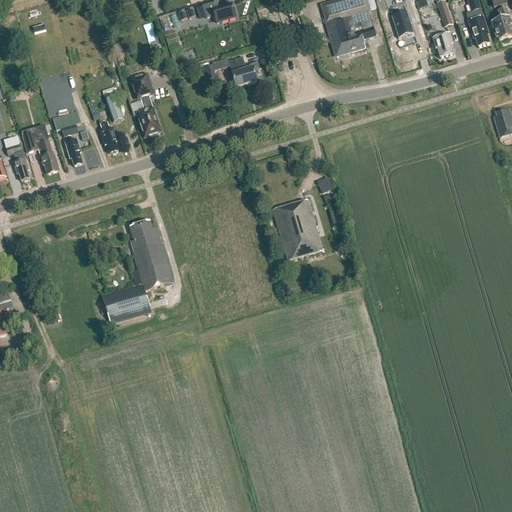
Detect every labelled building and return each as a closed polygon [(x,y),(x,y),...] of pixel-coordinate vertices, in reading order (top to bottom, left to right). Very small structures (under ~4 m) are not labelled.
[(346,0),(321,7),(328,33),(371,21),(369,14),(370,13),(366,0),(346,0)] [(427,0),(424,0),(418,2),(421,9),(430,6),(427,0)] [(466,0),(471,14),(471,15),(481,11),(477,0),(466,0)] [(506,7),(504,0),(490,0),(494,11),(498,10),(499,13),(498,13),(501,22),(491,25),(496,41),(498,41),(499,43),(511,38),(511,27),(506,7)] [(218,24),(237,18),(232,5),(219,9),(217,3),(202,8),(207,19),(215,17),(218,24)] [(445,30),(453,27),(445,3),(437,5),(445,30)] [(195,18),(193,11),(187,12),(190,20),(195,18)] [(481,11),(471,15),(471,14),(466,16),(468,23),(468,24),(473,41),(475,41),(478,49),(490,46),(487,37),(489,37),(483,19),(481,11)] [(179,15),(181,23),(187,21),(184,13),(179,15)] [(392,19),(399,41),(414,37),(407,15),(392,19)] [(371,21),(328,33),(336,59),(365,51),(362,42),(377,37),(373,22),(371,23),(371,21)] [(453,46),(449,35),(432,40),(436,52),(437,51),(440,61),(454,57),(451,47),(453,46)] [(257,84),(255,78),(261,76),(258,64),(245,68),(243,59),(228,63),(230,69),(236,90),(257,84)] [(202,70),(206,83),(217,80),(213,67),(202,70)] [(146,115),(138,117),(145,139),(161,134),(153,112),(151,105),(149,97),(153,96),(147,78),(132,83),(138,101),(140,100),(143,107),(146,115)] [(18,99),(34,95),(32,87),(16,92),(18,99)] [(102,93),(104,99),(116,95),(114,89),(102,93)] [(116,99),(105,102),(113,125),(124,121),(116,99)] [(500,140),(511,136),(511,121),(509,112),(505,113),(496,116),(497,119),(494,120),(500,140)] [(101,121),(99,113),(92,116),(94,123),(101,121)] [(82,126),(78,114),(53,121),(57,134),(61,132),(64,140),(66,139),(68,145),(65,146),(70,162),(72,161),(74,169),(83,167),(79,156),(81,156),(77,142),(72,144),(70,138),(78,136),(76,128),(82,126)] [(118,154),(116,146),(118,145),(113,130),(109,131),(107,125),(101,127),(103,133),(100,134),(105,149),(107,148),(110,157),(110,156),(113,158),(117,157),(117,156),(118,154)] [(49,143),(48,142),(39,145),(38,139),(35,140),(32,133),(22,136),(27,154),(38,151),(41,160),(43,168),(45,168),(47,177),(59,174),(53,156),(49,143)] [(80,135),(83,143),(89,141),(86,133),(80,135)] [(11,149),(6,151),(8,158),(14,157),(22,154),(20,146),(11,149)] [(28,182),(30,181),(27,174),(29,173),(24,156),(16,159),(17,165),(14,166),(17,173),(18,174),(22,184),(23,183),(24,184),(27,183),(28,182)] [(322,253),(308,203),(273,213),(288,263),(322,253)] [(329,211),(332,221),(338,220),(335,209),(329,211)] [(147,294),(173,286),(156,230),(152,232),(150,224),(130,230),(134,244),(131,245),(135,257),(134,258),(142,287),(102,298),(111,327),(152,315),(146,297),(148,297),(147,294)] [(106,260),(109,256),(104,251),(100,255),(106,260)] [(0,366),(1,366),(0,361),(0,339),(8,337),(0,310),(0,366)]
